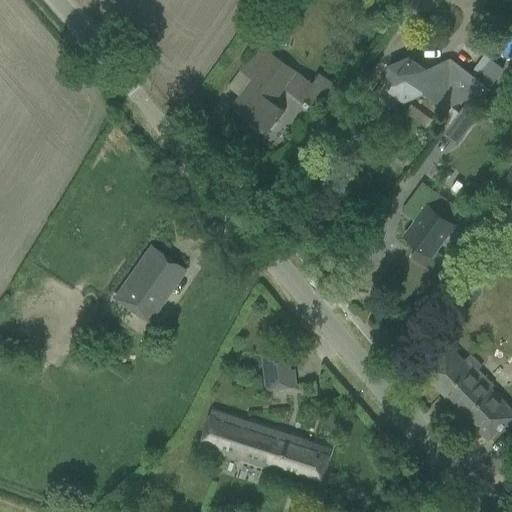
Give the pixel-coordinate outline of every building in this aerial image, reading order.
[(233,107),(266,131),(278,114),(281,110),(272,104),(283,89),(315,113),(335,84),(320,73),(312,85),(259,47),(241,72),(253,80),(245,91),(233,107)] [(422,92),(445,108),(488,88),(476,78),(449,59),(424,70),(408,59),(390,67),(387,88),(404,100),(422,92)] [(490,60),(476,78),(488,88),(503,69),(490,60)] [(468,103),(442,134),(457,146),(482,114),(468,103)] [(410,257),(434,275),(447,259),(436,251),(454,226),(449,223),(458,210),(422,183),(407,204),(421,214),(416,219),(405,235),(419,246),(410,257)] [(116,296),(142,314),(159,291),(165,295),(183,270),(151,247),(116,296)] [(446,361),(428,379),(483,434),(510,408),(511,409),(511,386),(511,388),(485,365),(499,352),(484,338),(489,333),(472,318),(438,353),(446,361)] [(262,356),(266,390),(296,387),(294,370),(290,370),(288,353),(262,356)] [(331,448),(212,410),(199,450),(222,458),(223,456),(319,486),(331,448)]
